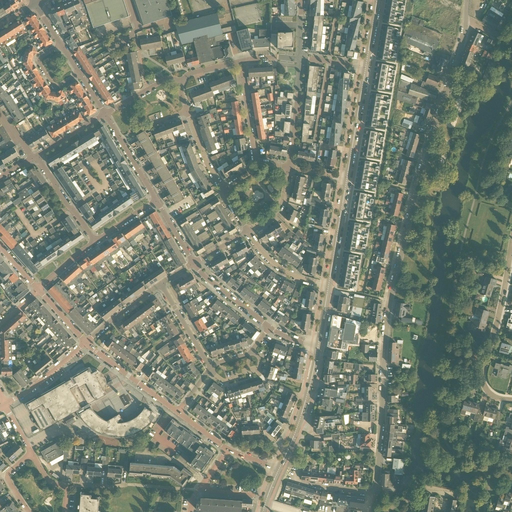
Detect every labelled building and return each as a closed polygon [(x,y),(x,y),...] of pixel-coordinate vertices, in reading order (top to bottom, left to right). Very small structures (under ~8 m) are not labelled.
[(19,7),(18,5),(14,0),(7,0),(9,4),(14,11),(14,10),(19,7)] [(90,23),(78,0),(76,0),(73,2),(80,17),(83,24),(84,24),(84,26),(90,23)] [(84,0),(94,28),(129,16),(123,0),(84,0)] [(134,0),(143,26),(153,23),(172,16),(167,0),(134,0)] [(75,28),(83,24),(80,17),(73,2),(63,6),(68,17),(69,19),(70,18),(72,22),(75,28)] [(6,6),(4,7),(8,14),(14,11),(9,4),(6,6)] [(3,5),(0,6),(0,11),(3,16),(4,15),(5,16),(8,14),(4,7),(3,5)] [(68,17),(63,6),(56,9),(59,17),(63,15),(64,17),(63,18),(67,26),(71,25),(72,25),(69,19),(68,17)] [(76,34),(73,29),(71,25),(67,26),(65,28),(59,17),(56,9),(48,12),(48,14),(61,34),(68,31),(71,36),(76,34)] [(489,10),(486,15),(485,15),(481,22),(495,30),(499,24),(502,18),(489,10)] [(193,19),(189,20),(189,21),(175,25),(182,45),(194,42),(198,57),(200,64),(214,60),(208,39),(223,35),(225,34),(232,33),(237,31),(235,26),(221,29),(219,19),(225,18),(223,12),(193,19)] [(24,25),(36,17),(34,13),(32,13),(26,17),(26,18),(28,20),(24,22),(22,23),(24,25)] [(314,25),(323,26),(324,16),(320,16),(315,17),(314,21),(314,25)] [(31,26),(39,21),(36,17),(24,25),(25,27),(30,24),(31,26)] [(442,35),(433,31),(423,27),(425,22),(413,17),(411,22),(409,26),(406,25),(405,29),(406,29),(401,42),(434,55),(442,35)] [(28,31),(25,27),(24,25),(22,23),(21,20),(16,23),(23,34),(28,31)] [(29,34),(42,26),(39,21),(31,26),(33,28),(28,31),(29,34)] [(19,37),(23,34),(16,23),(12,26),(19,37)] [(322,35),(323,26),(314,25),(313,29),(313,34),(322,35)] [(15,39),(19,37),(12,26),(8,28),(15,39)] [(44,30),(43,28),(42,26),(29,34),(30,35),(32,34),(34,37),(44,30)] [(16,41),(15,39),(8,28),(4,31),(12,44),(15,42),(17,45),(19,43),(17,41),(16,41)] [(260,30),(260,39),(251,39),(248,29),(237,32),(242,52),(254,49),(254,48),(271,47),(270,38),(271,38),(271,33),(271,30),(260,30)] [(36,41),(47,34),(44,30),(34,37),(36,41)] [(4,31),(0,33),(0,34),(6,44),(8,47),(9,46),(12,44),(4,31)] [(270,38),(271,47),(278,47),(278,50),(284,49),(284,47),(293,48),(294,32),(284,33),(278,33),(278,34),(272,34),(272,33),(271,33),(271,38),(270,38)] [(481,42),(479,41),(481,35),(474,32),(469,43),(478,47),(481,42)] [(39,46),(50,39),(47,34),(36,41),(39,46)] [(222,41),(223,41),(227,40),(225,34),(223,35),(208,39),(214,60),(226,58),(233,56),(230,45),(229,41),(225,42),(226,45),(225,45),(223,45),(222,41)] [(321,43),(322,35),(313,34),(312,38),(313,38),(312,42),(321,43)] [(75,40),(74,41),(71,36),(65,40),(69,46),(78,39),(77,38),(75,39),(75,40)] [(156,48),(163,47),(161,36),(154,38),(156,48)] [(149,49),(156,48),(154,38),(147,39),(149,49)] [(44,46),(46,48),(52,44),(52,42),(50,39),(39,46),(40,47),(44,45),(44,46)] [(69,46),(72,51),(78,47),(75,42),(78,39),(69,46)] [(142,51),(149,49),(147,39),(140,40),(142,51)] [(488,39),(485,44),(493,48),(496,42),(488,39)] [(36,51),(33,46),(31,42),(26,46),(28,49),(29,49),(33,56),(34,56),(38,53),(36,51)] [(320,52),(321,43),(312,42),(312,46),(311,46),(311,51),(320,52)] [(0,52),(0,46),(1,47),(0,45),(0,44),(0,43),(0,58),(3,64),(9,60),(7,57),(4,59),(0,52)] [(478,47),(469,43),(466,50),(474,54),(475,54),(478,47)] [(76,56),(87,49),(84,45),(79,47),(78,47),(72,51),(76,56)] [(33,59),(34,56),(33,56),(29,49),(28,49),(26,51),(25,53),(24,52),(23,57),(33,59)] [(86,57),(84,54),(88,52),(87,49),(76,56),(79,61),(86,57)] [(179,63),(185,61),(183,53),(182,49),(176,51),(177,54),(179,63)] [(469,67),(474,54),(466,50),(460,63),(461,63),(459,67),(467,71),(468,66),(469,67)] [(491,53),(487,51),(485,50),(482,56),(491,60),(493,54),(491,53)] [(433,59),(435,60),(447,65),(449,61),(440,57),(435,55),(433,59)] [(168,66),(174,64),(171,56),(165,57),(168,66)] [(32,62),(33,59),(23,57),(23,58),(24,58),(23,64),(25,66),(32,61),(32,62)] [(91,57),(88,59),(86,57),(79,61),(82,66),(93,59),(91,57)] [(92,66),(96,64),(94,61),(96,59),(95,58),(93,59),(82,66),(85,71),(92,66)] [(446,69),(447,65),(435,60),(433,64),(437,66),(446,69)] [(489,60),(485,73),(492,75),(496,63),(489,60)] [(35,66),(32,62),(32,61),(25,66),(21,68),(19,69),(21,72),(17,75),(18,77),(21,75),(24,73),(35,66)] [(378,63),(377,69),(389,71),(390,65),(378,63)] [(27,77),(37,70),(35,66),(24,73),(27,77)] [(98,67),(94,69),(92,66),(85,71),(88,76),(99,69),(98,67)] [(318,76),(319,67),(310,66),(309,70),(309,75),(318,76)] [(443,75),(446,69),(437,66),(435,72),(443,75)] [(102,74),(106,71),(103,67),(99,69),(88,76),(91,81),(102,74)] [(251,77),(255,77),(255,68),(249,69),(249,77),(247,77),(248,81),(251,81),(251,77)] [(377,69),(376,76),(387,78),(389,71),(377,69)] [(33,79),(40,75),(37,70),(27,77),(30,82),(33,79)] [(94,86),(101,81),(105,78),(102,74),(91,81),(94,86)] [(32,86),(43,79),(40,75),(33,79),(35,81),(31,84),(32,86)] [(229,85),(235,83),(232,75),(226,77),(229,85)] [(317,84),(318,76),(309,75),(308,79),(308,83),(317,84)] [(413,80),(402,75),(400,79),(412,83),(413,80)] [(437,87),(440,79),(429,75),(426,82),(423,81),(420,87),(428,90),(430,84),(437,87)] [(128,85),(139,83),(139,82),(141,82),(140,76),(131,78),(132,83),(128,84),(128,85)] [(376,76),(375,82),(386,84),(387,78),(376,76)] [(224,88),(229,85),(226,77),(221,79),(224,88)] [(35,90),(46,83),(43,79),(32,86),(35,90)] [(218,90),(224,88),(221,79),(215,81),(218,90)] [(412,83),(400,80),(398,91),(395,99),(413,105),(415,106),(416,105),(415,105),(418,97),(427,100),(428,96),(436,99),(437,94),(428,90),(420,87),(412,83)] [(69,92),(80,85),(78,82),(76,81),(70,85),(71,88),(68,90),(69,92)] [(107,81),(103,84),(101,81),(94,86),(98,90),(108,83),(107,81)] [(213,92),(218,90),(215,81),(209,84),(210,86),(213,92)] [(375,82),(374,89),(385,91),(386,84),(375,82)] [(38,95),(49,88),(46,83),(35,90),(38,95)] [(108,91),(106,88),(110,86),(108,83),(98,90),(101,95),(108,91)] [(129,91),(130,91),(140,89),(139,83),(128,85),(129,91)] [(316,93),(317,84),(308,83),(307,88),(308,88),(307,92),(316,93)] [(75,94),(83,90),(80,85),(69,92),(71,95),(74,92),(75,94)] [(214,96),(213,92),(210,86),(204,88),(208,98),(214,96)] [(52,92),(51,92),(49,88),(38,95),(39,97),(41,99),(44,97),(52,92)] [(201,101),(208,98),(204,88),(197,91),(201,101)] [(125,94),(125,93),(124,93),(121,89),(115,93),(104,100),(107,105),(108,105),(113,102),(114,101),(112,98),(116,95),(119,94),(121,97),(125,95),(125,94)] [(67,98),(65,95),(63,92),(62,90),(57,93),(62,101),(64,104),(69,101),(67,98)] [(75,101),(86,94),(83,90),(75,94),(76,95),(72,97),(75,101)] [(3,100),(9,96),(5,91),(0,95),(0,98),(2,101),(3,100)] [(113,91),(110,94),(108,91),(101,95),(104,100),(115,93),(113,91)] [(195,103),(201,101),(197,91),(191,93),(195,103)] [(52,102),(55,92),(51,92),(52,92),(44,97),(46,100),(48,100),(48,102),(52,102)] [(57,93),(55,92),(52,102),(56,103),(57,102),(59,103),(62,101),(57,93)] [(294,93),(284,92),(283,98),(278,97),(277,101),(287,102),(288,99),(293,99),(294,93)] [(316,96),(317,96),(317,93),(316,93),(307,92),(306,99),(305,104),(312,105),(313,96),(316,96)] [(78,105),(88,98),(86,94),(75,101),(76,103),(78,105)] [(6,104),(13,100),(10,95),(9,96),(3,100),(6,104)] [(80,110),(84,107),(91,103),(88,98),(78,105),(80,110)] [(9,109),(16,104),(13,100),(6,104),(9,109)] [(282,110),(292,111),(293,105),(287,105),(287,102),(277,101),(277,104),(282,105),(282,110)] [(427,103),(427,104),(423,102),(422,108),(433,112),(435,105),(427,103)] [(81,115),(94,107),(91,103),(84,107),(85,110),(80,113),(81,115)] [(12,113),(19,109),(16,104),(9,109),(12,113)] [(315,118),(315,115),(311,114),(312,105),(305,104),(305,110),(304,117),(315,118)] [(265,112),(265,109),(263,109),(263,105),(260,106),(254,107),(255,113),(261,112),(265,112)] [(89,116),(94,113),(96,112),(96,111),(94,107),(81,115),(82,117),(88,114),(89,116)] [(22,114),(21,113),(24,111),(22,108),(19,109),(12,113),(14,118),(22,114)] [(219,117),(218,114),(216,108),(209,110),(211,114),(215,112),(216,114),(215,115),(216,118),(219,117)] [(430,120),(433,112),(422,108),(421,109),(422,109),(422,110),(424,111),(423,117),(430,120)] [(76,110),(73,111),(79,122),(84,120),(82,117),(81,115),(80,113),(79,112),(77,109),(76,110)] [(291,116),(292,111),(282,110),(281,115),(275,114),(275,118),(285,119),(286,116),(291,116)] [(75,125),(79,122),(73,111),(68,114),(75,125)] [(197,118),(199,124),(209,120),(212,119),(210,113),(197,118)] [(17,123),(24,118),(22,114),(14,118),(17,123)] [(71,128),(75,125),(68,114),(64,117),(71,128)] [(430,120),(423,117),(419,116),(416,125),(413,124),(411,129),(415,130),(417,125),(427,129),(427,128),(428,128),(430,120)] [(66,130),(71,128),(64,117),(60,119),(66,130)] [(314,118),(315,118),(304,117),(304,124),(303,124),(303,129),(309,130),(310,121),(314,121),(314,118)] [(291,122),(288,122),(285,122),(285,119),(275,118),(275,121),(281,122),(280,127),(290,128),(291,122)] [(62,133),(66,130),(60,119),(55,122),(62,133)] [(404,119),(402,126),(410,129),(413,122),(404,119)] [(209,120),(199,124),(201,129),(202,130),(208,127),(210,126),(209,124),(210,123),(209,120)] [(182,121),(176,123),(179,130),(180,134),(186,132),(182,121)] [(62,133),(55,122),(51,125),(58,136),(62,133)] [(176,123),(170,125),(173,132),(179,130),(176,123)] [(53,138),(58,136),(51,125),(49,126),(51,129),(49,131),(53,138)] [(170,125),(165,127),(167,134),(173,132),(170,125)] [(96,138),(102,135),(104,134),(102,131),(104,130),(102,127),(99,130),(97,131),(97,130),(94,132),(95,132),(93,133),(96,138)] [(165,127),(159,129),(162,136),(167,134),(165,127)] [(211,133),(208,127),(202,130),(201,129),(200,130),(202,136),(211,133)] [(290,133),(290,128),(280,127),(279,132),(275,131),(275,136),(284,137),(284,133),(290,133)] [(102,135),(105,141),(110,137),(110,136),(109,134),(108,134),(105,129),(104,130),(102,131),(104,134),(102,135)] [(162,136),(159,129),(153,131),(156,138),(162,136)] [(308,139),(309,130),(303,129),(302,135),(302,142),(313,143),(313,140),(308,139)] [(50,137),(45,130),(40,132),(45,140),(50,137)] [(367,130),(366,137),(377,138),(378,132),(367,130)] [(137,136),(137,137),(139,140),(135,142),(137,144),(137,145),(149,138),(152,136),(150,132),(147,133),(145,131),(137,136)] [(45,140),(40,132),(36,136),(36,135),(40,143),(45,140)] [(420,135),(413,133),(411,132),(409,138),(411,139),(418,141),(420,135)] [(98,140),(96,138),(93,133),(88,136),(93,144),(98,140)] [(204,141),(213,138),(211,133),(202,136),(204,141)] [(36,146),(40,143),(36,135),(36,136),(31,138),(36,146)] [(88,147),(93,144),(88,136),(83,139),(88,147)] [(103,142),(106,147),(114,143),(113,142),(114,142),(113,140),(112,140),(111,139),(110,137),(105,141),(103,142)] [(207,147),(215,144),(217,143),(215,137),(213,138),(204,141),(207,147)] [(366,137),(365,143),(376,145),(377,138),(366,137)] [(31,148),(36,146),(31,138),(27,141),(31,148)] [(138,148),(141,146),(142,145),(145,150),(153,145),(149,138),(137,145),(138,148)] [(418,141),(411,139),(409,138),(407,144),(410,144),(417,146),(418,141)] [(83,150),(88,147),(83,139),(78,142),(83,150)] [(283,144),(283,143),(284,141),(283,141),(281,141),(280,144),(277,144),(276,147),(275,154),(281,155),(283,145),(283,144)] [(78,153),(83,150),(78,142),(73,145),(78,153)] [(106,147),(109,152),(117,148),(115,146),(116,145),(115,143),(114,143),(106,147)] [(184,152),(192,149),(190,143),(182,146),(184,152)] [(365,143),(364,149),(375,151),(376,145),(365,143)] [(209,153),(217,150),(215,144),(207,147),(209,153)] [(73,156),(78,153),(73,145),(68,148),(73,156)] [(145,158),(157,151),(153,145),(145,150),(147,154),(143,156),(145,158)] [(19,156),(15,149),(17,147),(16,146),(13,148),(14,149),(10,151),(14,159),(19,156)] [(68,148),(63,151),(68,159),(73,156),(68,148)] [(109,152),(112,158),(120,153),(119,153),(120,152),(119,150),(118,150),(117,148),(109,152)] [(328,157),(337,159),(337,155),(336,154),(337,149),(332,148),(332,150),(330,150),(328,157)] [(186,157),(194,154),(192,149),(184,152),(186,157)] [(364,149),(363,156),(374,158),(375,151),(364,149)] [(10,162),(14,159),(10,151),(5,154),(10,162)] [(63,162),(68,159),(63,151),(58,155),(62,160),(63,162)] [(161,158),(157,151),(145,158),(146,161),(150,159),(153,163),(161,158)] [(112,158),(115,163),(123,158),(121,156),(122,156),(121,153),(120,154),(120,153),(112,158)] [(0,157),(5,165),(10,162),(5,154),(1,156),(0,157)] [(188,163),(196,160),(194,154),(186,157),(188,163)] [(50,160),(51,162),(52,163),(55,161),(56,163),(62,160),(58,155),(50,160)] [(243,168),(248,165),(245,159),(248,158),(247,155),(243,157),(238,160),(243,168)] [(336,163),(337,159),(328,157),(327,165),(329,165),(329,167),(334,168),(335,163),(336,163)] [(115,163),(118,168),(126,164),(126,163),(123,158),(115,163)] [(152,171),(153,172),(165,165),(161,158),(153,163),(155,167),(151,169),(152,171)] [(196,160),(188,163),(190,168),(191,172),(199,168),(198,165),(196,160)] [(243,168),(238,160),(234,163),(238,170),(243,168)] [(52,163),(51,162),(49,163),(51,166),(55,172),(60,169),(56,163),(55,161),(52,163)] [(234,173),(238,170),(234,163),(229,166),(234,173)] [(118,168),(121,173),(129,169),(129,168),(128,166),(127,166),(126,164),(118,168)] [(169,171),(165,165),(153,172),(154,174),(158,172),(160,176),(169,171)] [(229,176),(234,173),(229,166),(224,169),(229,177),(229,176)] [(37,172),(34,167),(27,172),(29,175),(27,176),(29,179),(31,177),(37,172)] [(60,169),(55,172),(56,174),(55,174),(57,176),(58,178),(65,173),(62,168),(60,169)] [(195,177),(202,173),(199,168),(191,172),(195,177)] [(121,173),(124,178),(132,174),(131,173),(131,171),(130,169),(129,169),(121,173)] [(224,180),(229,177),(224,169),(219,172),(224,180)] [(409,173),(402,171),(399,171),(397,170),(395,176),(400,177),(407,179),(409,173)] [(160,185),(161,185),(173,178),(169,171),(160,176),(163,181),(159,183),(160,185)] [(35,182),(42,177),(38,172),(37,172),(31,177),(35,182)] [(69,178),(65,173),(58,178),(59,179),(59,180),(60,182),(61,181),(62,183),(69,178)] [(197,182),(205,178),(202,173),(195,177),(197,182)] [(124,178),(128,183),(135,179),(135,178),(134,176),(133,176),(132,174),(124,178)] [(35,182),(38,187),(45,182),(42,177),(35,182)] [(72,183),(69,178),(62,183),(63,184),(62,184),(64,186),(65,187),(72,183)] [(177,185),(173,178),(161,185),(162,188),(166,186),(168,190),(177,185)] [(200,187),(208,183),(205,178),(197,182),(200,187)] [(135,180),(135,179),(128,183),(131,189),(133,187),(138,184),(137,182),(136,179),(135,180)] [(322,191),(331,192),(331,188),(330,188),(331,183),(326,182),(326,183),(324,183),(322,191)] [(7,194),(9,193),(15,189),(11,183),(6,186),(3,183),(0,184),(0,197),(4,195),(3,193),(5,191),(7,194)] [(76,187),(72,183),(65,187),(66,189),(67,191),(68,191),(69,192),(76,187)] [(203,192),(211,187),(208,183),(200,187),(203,192)] [(143,193),(138,184),(133,187),(136,193),(138,192),(140,195),(142,194),(143,193)] [(168,198),(169,199),(181,192),(177,185),(168,190),(171,194),(167,196),(168,198)] [(79,192),(76,187),(69,192),(69,194),(70,196),(71,196),(72,197),(79,192)] [(203,192),(206,197),(214,192),(211,187),(203,192)] [(27,191),(25,188),(18,193),(23,200),(30,195),(27,191)] [(38,190),(22,201),(24,204),(31,200),(34,203),(39,199),(37,196),(40,194),(38,190)] [(330,196),(331,192),(322,191),(321,198),(323,199),(323,200),(328,201),(329,196),(330,196)] [(394,198),(402,200),(403,194),(391,191),(391,194),(395,194),(394,198)] [(83,198),(79,192),(72,197),(73,199),(74,201),(75,201),(76,203),(83,198)] [(136,193),(130,197),(133,202),(139,198),(140,198),(143,196),(142,194),(140,195),(138,192),(136,193)] [(185,199),(181,192),(169,199),(170,201),(174,199),(176,204),(185,199)] [(356,192),(355,198),(367,200),(368,194),(356,192)] [(128,195),(124,198),(129,205),(133,202),(130,197),(128,195)] [(42,197),(39,199),(34,203),(27,208),(29,211),(36,206),(38,210),(44,206),(41,202),(45,200),(42,197)] [(124,209),(128,206),(129,205),(124,198),(119,201),(124,209)] [(355,198),(354,205),(366,207),(367,200),(355,198)] [(201,213),(209,209),(213,206),(214,208),(221,204),(218,199),(199,210),(201,213)] [(119,212),(122,210),(124,209),(119,201),(114,205),(119,212)] [(47,204),(44,206),(38,210),(31,215),(33,218),(40,213),(43,216),(48,213),(46,209),(49,207),(47,204)] [(87,204),(80,208),(80,209),(81,210),(80,210),(82,212),(83,214),(90,209),(87,204)] [(209,219),(224,210),(221,204),(214,208),(215,209),(216,210),(207,216),(209,219)] [(114,205),(109,208),(114,215),(114,216),(119,212),(114,205)] [(354,205),(353,211),(365,213),(366,207),(354,205)] [(109,208),(104,212),(109,219),(114,215),(109,208)] [(320,217),(328,218),(329,214),(328,214),(328,208),(324,208),(323,209),(321,209),(320,217)] [(94,214),(90,209),(83,214),(84,215),(84,216),(85,218),(86,217),(87,219),(92,215),(94,214)] [(300,213),(297,212),(291,209),(289,214),(295,217),(295,216),(298,218),(300,213)] [(52,210),(48,213),(43,216),(36,221),(38,224),(45,220),(48,223),(53,220),(51,216),(54,214),(52,210)] [(211,222),(215,220),(220,217),(221,219),(228,215),(224,210),(209,219),(211,222)] [(353,211),(352,218),(363,219),(365,213),(353,211)] [(104,222),(109,219),(104,212),(99,215),(101,217),(104,222)] [(148,221),(148,222),(159,216),(157,212),(156,212),(155,212),(147,217),(148,219),(147,220),(148,221)] [(0,223),(4,220),(9,216),(6,213),(1,219),(0,217),(0,223)] [(188,221),(193,218),(197,216),(195,213),(179,222),(182,228),(189,224),(188,221)] [(293,222),(295,217),(289,214),(286,219),(293,222)] [(96,221),(92,215),(87,219),(91,224),(90,224),(93,228),(95,226),(94,225),(97,223),(96,221)] [(215,230),(231,220),(228,215),(221,219),(222,221),(213,227),(215,230)] [(148,222),(149,224),(150,223),(152,226),(161,220),(159,216),(148,222)] [(69,218),(68,217),(61,221),(65,227),(72,222),(71,220),(70,218),(69,218)] [(104,222),(101,217),(96,221),(97,223),(94,225),(95,226),(96,228),(104,222)] [(327,222),(328,218),(320,217),(319,224),(321,225),(320,226),(325,227),(326,222),(327,222)] [(153,230),(164,224),(161,220),(152,226),(153,228),(152,229),(153,230)] [(186,233),(201,223),(200,220),(191,226),(189,224),(182,228),(183,228),(186,233)] [(227,230),(234,225),(231,220),(215,230),(217,233),(226,227),(227,229),(227,230)] [(144,232),(146,230),(140,221),(136,224),(143,234),(145,233),(144,232)] [(73,223),(72,222),(65,227),(68,232),(70,230),(75,227),(74,225),(75,225),(73,223)] [(194,232),(199,229),(203,227),(201,223),(186,233),(189,238),(196,234),(194,232)] [(278,233),(280,237),(285,234),(279,223),(274,226),(278,233)] [(386,229),(394,231),(395,226),(384,223),(383,225),(387,226),(386,229)] [(145,237),(143,234),(136,224),(132,227),(138,236),(141,240),(145,237)] [(157,234),(166,229),(164,224),(153,230),(155,233),(155,232),(157,234)] [(220,237),(222,241),(238,231),(234,225),(227,230),(229,232),(220,237)] [(278,233),(274,226),(269,229),(273,236),(278,233)] [(0,237),(1,238),(11,229),(10,227),(7,229),(8,230),(6,231),(4,228),(0,231),(0,237)] [(76,228),(75,227),(70,230),(74,236),(75,238),(78,236),(79,237),(82,236),(79,232),(78,230),(77,228),(76,228)] [(137,242),(141,240),(138,236),(132,227),(127,230),(134,240),(135,239),(137,242)] [(8,233),(10,232),(13,230),(11,229),(1,238),(4,242),(11,236),(8,233)] [(157,237),(158,239),(169,233),(166,229),(157,234),(158,237),(157,237)] [(273,236),(269,229),(264,232),(268,239),(273,236)] [(133,240),(134,240),(127,230),(123,233),(130,242),(132,240),(132,241),(133,240)] [(192,244),(208,234),(206,231),(197,237),(196,234),(189,238),(192,244)] [(268,239),(264,232),(259,235),(263,241),(268,239)] [(316,241),(324,243),(325,238),(324,238),(324,233),(319,232),(319,234),(317,233),(316,241)] [(161,241),(162,243),(171,237),(169,233),(158,239),(160,241),(161,241)] [(130,246),(122,234),(121,234),(117,237),(124,247),(126,250),(127,249),(128,248),(128,247),(130,246)] [(201,243),(210,237),(208,234),(192,244),(195,249),(202,245),(201,243)] [(17,235),(17,236),(15,237),(15,238),(14,239),(11,236),(4,242),(8,246),(19,237),(17,235)] [(75,238),(74,236),(69,239),(72,244),(73,244),(74,244),(76,243),(76,242),(81,239),(79,237),(78,236),(75,238)] [(19,237),(8,246),(12,251),(19,245),(18,245),(16,242),(17,240),(18,241),(20,239),(19,237)] [(67,237),(62,241),(67,248),(68,247),(69,248),(71,246),(70,246),(72,244),(69,239),(67,237)] [(122,248),(124,247),(117,237),(113,240),(114,241),(119,249),(122,247),(122,248)] [(162,247),(163,248),(174,241),(171,237),(162,243),(164,245),(162,247)] [(67,248),(62,241),(57,244),(62,251),(63,250),(64,251),(66,250),(65,249),(67,248)] [(120,250),(119,249),(114,241),(110,244),(116,254),(118,252),(120,250)] [(167,251),(176,246),(174,241),(163,248),(164,250),(166,249),(167,251)] [(323,247),(324,243),(316,241),(314,249),(317,249),(316,251),(321,252),(322,246),(323,247)] [(202,245),(195,249),(199,255),(214,245),(212,242),(204,247),(202,245)] [(62,251),(57,244),(52,248),(57,255),(63,252),(62,251)] [(114,255),(116,254),(110,244),(105,247),(112,256),(114,255)] [(240,247),(245,255),(249,253),(250,255),(253,253),(251,249),(252,248),(250,246),(247,248),(245,244),(240,247)] [(382,246),(379,245),(376,244),(375,247),(378,248),(379,248),(379,249),(382,249),(381,252),(389,253),(390,248),(382,246)] [(19,245),(18,245),(19,245),(12,251),(16,255),(23,249),(19,245)] [(179,250),(176,246),(167,251),(169,253),(167,255),(168,257),(179,250)] [(285,246),(283,248),(282,248),(278,254),(283,257),(289,248),(285,246)] [(114,260),(112,256),(105,247),(101,250),(108,259),(108,260),(110,263),(111,262),(114,260)] [(245,256),(245,255),(240,247),(235,250),(236,252),(232,255),(235,258),(237,262),(246,257),(245,256)] [(289,248),(283,257),(288,260),(292,254),(295,250),(290,247),(289,248)] [(57,255),(52,248),(47,251),(52,258),(54,257),(54,258),(56,256),(57,255)] [(27,254),(23,249),(16,255),(20,260),(27,254)] [(106,261),(108,260),(108,259),(101,250),(97,253),(103,261),(104,262),(106,260),(106,261)] [(171,257),(173,259),(181,254),(179,250),(168,257),(169,258),(169,259),(171,257)] [(52,258),(47,251),(42,255),(47,262),(49,261),(51,260),(51,259),(52,258)] [(101,263),(103,261),(97,253),(93,256),(99,265),(102,263),(101,263)] [(31,258),(27,254),(20,260),(24,264),(29,260),(31,258)] [(184,258),(181,254),(173,259),(174,262),(171,263),(173,265),(175,264),(184,258)] [(292,263),(297,257),(292,254),(288,260),(292,263)] [(47,262),(42,255),(37,258),(39,260),(42,265),(44,264),(46,263),(46,262),(47,262)] [(224,265),(226,268),(231,265),(229,262),(232,260),(231,258),(228,259),(225,255),(220,258),(224,265)] [(94,266),(96,269),(98,272),(101,269),(102,268),(100,266),(99,265),(93,256),(89,258),(94,267),(94,266)] [(250,262),(254,266),(259,261),(255,256),(250,262)] [(309,265),(317,267),(318,262),(317,262),(318,257),(313,256),(313,258),(310,258),(309,265)] [(89,258),(88,257),(84,260),(90,270),(92,268),(94,267),(89,258)] [(297,257),(292,263),(297,267),(301,261),(297,257)] [(176,266),(174,267),(175,269),(186,263),(186,262),(184,258),(175,264),(176,266)] [(219,267),(224,265),(220,258),(215,261),(219,267)] [(33,265),(29,260),(24,264),(31,272),(33,271),(34,269),(31,267),(33,265)] [(39,260),(33,265),(31,267),(34,269),(33,271),(34,272),(37,270),(42,265),(39,260)] [(88,271),(90,270),(84,260),(79,263),(86,272),(88,271)] [(0,284),(0,285),(0,284),(2,282),(3,282),(9,277),(14,273),(3,261),(0,264),(0,271),(3,274),(0,276),(0,284)] [(211,264),(207,266),(207,267),(209,269),(212,267),(216,273),(221,270),(219,267),(215,261),(210,264),(211,264)] [(258,270),(263,265),(259,261),(254,266),(253,267),(251,269),(254,273),(256,271),(257,270),(258,270)] [(159,280),(153,271),(151,272),(144,263),(142,264),(146,270),(147,272),(155,282),(159,280)] [(85,273),(77,265),(73,269),(81,277),(83,276),(82,275),(85,273)] [(167,274),(161,265),(159,267),(157,265),(155,266),(163,277),(167,274)] [(258,270),(262,274),(267,269),(263,265),(258,270)] [(317,271),(317,267),(309,265),(308,273),(310,273),(310,275),(315,276),(316,271),(317,271)] [(159,280),(163,277),(155,266),(153,268),(155,270),(153,271),(159,280)] [(376,272),(384,274),(385,268),(374,266),(373,268),(377,269),(376,272)] [(84,280),(81,277),(73,269),(70,272),(77,280),(80,284),(80,283),(80,284),(83,281),(85,283),(87,282),(85,280),(84,280)] [(76,287),(80,284),(77,280),(70,272),(66,275),(74,284),(76,287)] [(151,285),(155,282),(147,272),(145,273),(147,275),(145,277),(151,285)] [(272,281),(276,275),(271,272),(265,280),(270,283),(271,281),(272,281)] [(13,283),(18,278),(14,273),(9,277),(9,278),(9,279),(7,280),(8,281),(4,285),(2,283),(3,282),(2,282),(0,284),(0,285),(4,289),(9,295),(11,293),(13,291),(15,289),(16,289),(17,288),(17,287),(13,283)] [(72,286),(74,284),(66,275),(62,279),(69,287),(71,285),(72,286)] [(199,285),(193,275),(189,278),(195,290),(197,288),(196,287),(199,285)] [(270,291),(275,283),(277,284),(281,278),(276,275),(272,281),(268,286),(266,289),(268,290),(270,291)] [(143,278),(142,277),(141,276),(139,277),(147,288),(151,285),(145,277),(143,278)] [(139,277),(137,279),(139,281),(137,282),(143,291),(147,288),(139,277)] [(484,282),(480,294),(490,297),(493,285),(495,286),(497,280),(486,277),(485,282),(484,282)] [(189,278),(185,280),(190,289),(192,288),(193,291),(196,296),(198,295),(195,290),(189,278)] [(231,287),(236,281),(231,278),(227,284),(231,287)] [(236,281),(231,287),(236,291),(241,285),(240,285),(242,282),(238,279),(236,282),(236,281)] [(190,289),(185,280),(180,283),(183,290),(186,288),(189,293),(191,292),(190,289)] [(287,290),(290,283),(285,281),(280,291),(285,293),(287,290)] [(15,289),(19,294),(21,292),(22,292),(27,287),(23,282),(17,287),(17,288),(16,289),(15,289)] [(135,284),(135,283),(134,282),(132,283),(140,294),(143,291),(137,282),(135,284)] [(136,297),(140,294),(132,283),(130,285),(131,286),(129,288),(131,290),(136,297)] [(180,292),(183,290),(180,283),(175,286),(176,289),(175,289),(180,296),(182,295),(180,292)] [(290,283),(287,290),(292,292),(295,286),(290,283)] [(61,287),(59,285),(59,286),(57,284),(54,286),(49,290),(49,291),(52,295),(61,287)] [(250,289),(251,289),(251,288),(247,285),(245,288),(244,288),(240,294),(244,297),(249,291),(250,289)] [(129,292),(127,289),(125,286),(123,287),(132,300),(136,297),(131,290),(129,292)] [(11,300),(15,304),(29,291),(29,290),(27,288),(27,287),(22,292),(21,292),(19,294),(19,295),(18,294),(15,297),(14,296),(10,299),(11,300)] [(63,291),(62,289),(61,287),(52,295),(55,298),(63,291)] [(128,302),(132,300),(123,287),(121,289),(123,292),(125,295),(123,296),(128,302)] [(255,292),(251,289),(250,289),(249,291),(244,297),(249,301),(254,294),(255,292)] [(306,299),(314,301),(315,296),(314,296),(315,291),(310,290),(310,292),(308,291),(306,299)] [(66,293),(65,293),(63,291),(55,298),(58,302),(67,294),(66,293)] [(253,304),(258,298),(260,296),(255,292),(254,294),(249,301),(253,304)] [(115,293),(114,295),(118,300),(115,302),(120,308),(124,305),(116,295),(115,293)] [(118,293),(116,295),(124,305),(128,302),(123,296),(122,293),(119,295),(118,293)] [(70,298),(69,297),(69,296),(67,294),(58,302),(62,306),(70,298)] [(360,317),(362,309),(365,296),(356,294),(355,294),(352,307),(353,307),(351,315),(360,317)] [(349,306),(349,303),(350,299),(347,298),(340,296),(339,304),(346,305),(349,306)] [(73,300),(72,301),(70,298),(62,306),(65,309),(74,302),(73,300)] [(198,303),(196,301),(198,300),(197,298),(185,305),(187,309),(194,306),(198,303)] [(266,304),(268,302),(263,298),(257,307),(262,310),(266,304)] [(31,310),(40,302),(37,299),(36,299),(28,306),(31,310)] [(108,301),(116,311),(120,308),(115,302),(114,300),(111,301),(110,299),(108,301)] [(161,309),(163,308),(158,301),(156,299),(151,303),(155,309),(159,306),(161,309)] [(314,305),(314,301),(306,299),(305,307),(307,307),(307,309),(312,310),(313,304),(314,305)] [(217,310),(222,304),(217,300),(211,308),(216,312),(217,310)] [(108,304),(106,306),(113,314),(116,311),(108,301),(106,302),(108,304)] [(35,313),(43,306),(40,302),(31,310),(35,313)] [(77,306),(75,304),(76,303),(74,302),(65,309),(68,313),(77,306)] [(113,314),(106,306),(105,304),(104,304),(102,302),(99,305),(101,307),(109,317),(113,314)] [(270,308),(273,305),(268,302),(266,304),(262,310),(266,314),(270,308)] [(157,311),(155,309),(151,303),(147,306),(155,317),(157,315),(155,313),(157,311)] [(201,306),(200,304),(199,305),(198,303),(194,306),(187,309),(190,314),(202,307),(201,306)] [(382,304),(381,304),(374,303),(374,308),(369,308),(368,310),(381,312),(382,304)] [(407,304),(397,303),(395,316),(402,317),(402,318),(401,321),(412,323),(412,318),(412,317),(405,316),(406,310),(407,305),(407,304)] [(222,313),(226,307),(222,304),(217,310),(222,313)] [(345,309),(346,305),(339,304),(338,310),(341,311),(344,312),(349,313),(350,310),(345,309)] [(38,317),(46,309),(43,306),(35,313),(38,317)] [(80,307),(79,308),(77,306),(68,313),(72,317),(81,308),(80,307)] [(153,318),(155,317),(147,306),(143,309),(147,315),(149,313),(153,318)] [(79,313),(85,309),(83,307),(81,308),(72,317),(75,320),(81,315),(79,313)] [(109,317),(101,307),(99,308),(100,310),(98,312),(105,320),(109,317)] [(197,312),(203,309),(202,307),(190,314),(192,318),(199,314),(197,312)] [(226,317),(231,310),(226,307),(222,313),(226,317)] [(275,312),(270,308),(266,314),(271,317),(275,312)] [(41,321),(50,313),(46,309),(38,317),(41,321)] [(146,316),(147,315),(143,309),(139,312),(147,323),(149,321),(146,316)] [(479,328),(478,330),(484,332),(487,324),(486,324),(489,312),(477,309),(475,315),(482,317),(481,323),(474,321),(473,326),(479,328)] [(231,320),(235,314),(231,310),(226,317),(230,320),(231,320)] [(368,310),(366,310),(366,314),(371,314),(370,315),(373,316),(372,323),(379,324),(381,312),(368,310)] [(18,315),(25,323),(29,320),(21,312),(18,315)] [(81,315),(75,320),(78,324),(88,315),(88,316),(90,314),(88,312),(83,317),(81,315)] [(145,324),(147,323),(139,312),(135,315),(140,321),(141,323),(143,321),(145,324)] [(302,321),(311,322),(311,318),(310,318),(311,313),(306,312),(306,314),(304,313),(302,321)] [(44,324),(53,317),(50,313),(41,321),(44,324)] [(240,317),(235,314),(231,320),(230,320),(230,321),(231,322),(234,325),(235,324),(237,325),(241,321),(239,319),(240,317)] [(283,317),(278,314),(274,320),(279,323),(283,317)] [(21,327),(25,323),(18,315),(14,318),(21,327)] [(90,317),(88,316),(88,315),(78,324),(82,328),(90,321),(88,319),(90,317)] [(138,322),(140,321),(135,315),(131,318),(139,328),(141,331),(143,330),(141,327),(142,327),(138,322)] [(160,325),(170,319),(168,315),(156,322),(157,324),(159,323),(160,325)] [(284,326),(289,318),(284,315),(283,317),(279,323),(284,326)] [(350,319),(334,315),(328,347),(346,350),(347,344),(351,344),(357,344),(359,334),(358,334),(361,322),(359,321),(350,319)] [(48,328),(56,320),(53,317),(44,324),(48,328)] [(18,330),(21,327),(14,318),(10,322),(18,330)] [(138,330),(139,328),(131,318),(128,320),(132,326),(134,325),(137,330),(138,330)] [(198,327),(204,323),(201,318),(195,322),(198,327)] [(161,330),(173,324),(170,319),(160,325),(161,327),(159,328),(161,330)] [(51,332),(59,324),(56,320),(48,328),(51,332)] [(90,321),(82,328),(85,331),(93,324),(95,323),(93,320),(91,322),(90,321)] [(123,324),(128,329),(132,334),(134,333),(130,328),(132,326),(128,320),(123,324)] [(260,333),(255,329),(245,322),(243,320),(240,324),(242,326),(248,330),(245,333),(248,336),(249,337),(254,341),(260,333)] [(310,327),(311,322),(302,321),(301,329),(303,329),(303,331),(308,332),(309,326),(310,327)] [(14,333),(18,330),(10,322),(7,325),(12,330),(14,333)] [(207,328),(204,323),(198,327),(201,332),(207,328)] [(54,335),(63,328),(59,324),(51,332),(54,335)] [(93,324),(85,331),(88,335),(98,327),(96,325),(95,326),(93,324)] [(124,332),(127,330),(128,329),(123,324),(118,328),(122,334),(123,334),(125,337),(127,335),(124,332)] [(169,331),(175,328),(173,324),(161,330),(162,332),(162,333),(167,329),(169,331)] [(212,328),(214,327),(214,328),(215,327),(217,326),(215,324),(214,325),(211,326),(210,326),(207,328),(201,332),(204,337),(210,334),(209,331),(212,329),(212,328)] [(7,325),(2,329),(1,332),(11,336),(11,334),(9,332),(12,330),(7,325)] [(58,339),(66,331),(63,328),(54,335),(58,339)] [(167,337),(168,340),(178,334),(175,328),(169,331),(171,335),(167,337)] [(61,343),(69,335),(66,331),(58,339),(61,343)] [(244,333),(240,334),(239,331),(237,331),(238,335),(239,339),(240,339),(242,346),(249,344),(251,345),(254,341),(249,337),(248,339),(246,339),(244,333)] [(0,340),(7,340),(7,337),(10,337),(11,336),(1,332),(0,333),(0,340)] [(114,334),(112,336),(110,339),(109,339),(105,345),(110,349),(115,343),(116,340),(114,338),(116,335),(114,334)] [(64,346),(72,339),(69,335),(61,343),(64,346)] [(124,339),(124,338),(123,337),(117,345),(115,343),(110,349),(114,352),(122,341),(124,339)] [(172,350),(184,343),(181,338),(174,342),(176,345),(169,349),(167,344),(159,350),(157,351),(159,353),(161,352),(163,355),(169,352),(172,350)] [(500,341),(500,344),(501,344),(499,352),(508,355),(511,345),(511,339),(505,338),(503,342),(500,341)] [(64,346),(68,350),(76,343),(72,339),(64,346)] [(212,355),(218,353),(216,346),(215,342),(214,339),(212,339),(213,344),(208,345),(210,348),(212,355)] [(236,348),(242,346),(240,339),(239,339),(234,341),(236,348)] [(124,342),(122,341),(114,352),(118,355),(123,349),(121,348),(125,343),(124,342)] [(230,350),(236,348),(234,341),(228,342),(230,350)] [(224,352),(230,350),(228,342),(222,344),(224,352)] [(180,352),(187,349),(184,343),(172,350),(169,352),(170,354),(172,353),(175,351),(178,349),(180,352)] [(396,343),(389,343),(388,362),(398,363),(398,359),(398,354),(399,355),(399,349),(396,349),(396,343)] [(118,355),(123,358),(132,345),(130,344),(128,346),(128,345),(125,350),(123,349),(118,355)] [(222,344),(216,346),(218,353),(224,352),(222,344)] [(273,352),(272,355),(275,356),(276,353),(279,354),(282,346),(276,344),(273,352)] [(132,345),(123,358),(127,361),(131,355),(129,353),(134,346),(132,345)] [(282,346),(279,354),(285,356),(288,348),(282,346)] [(184,358),(190,354),(187,349),(180,352),(184,358)] [(141,350),(139,353),(131,364),(135,367),(139,361),(137,359),(140,354),(142,352),(141,350)] [(133,356),(131,355),(127,361),(131,364),(139,353),(136,351),(133,356)] [(305,352),(300,351),(298,351),(297,356),(296,362),(303,363),(304,357),(305,352)] [(337,351),(336,352),(329,351),(328,353),(327,353),(327,357),(328,357),(338,359),(339,351),(337,351)] [(377,361),(378,353),(370,352),(369,361),(377,361)] [(43,360),(49,366),(53,363),(45,353),(43,355),(46,358),(43,360)] [(190,354),(184,358),(187,363),(193,359),(190,354)] [(49,366),(43,360),(41,361),(39,358),(37,360),(45,369),(49,366)] [(41,373),(45,369),(37,360),(35,361),(38,364),(36,366),(41,373)] [(139,361),(135,367),(140,371),(145,365),(144,365),(147,362),(145,360),(142,363),(139,361)] [(189,371),(195,368),(192,363),(183,368),(185,371),(182,373),(183,375),(186,373),(189,372),(189,371)] [(506,379),(508,374),(508,372),(511,373),(511,370),(511,365),(510,365),(509,367),(496,363),(494,369),(498,370),(496,377),(506,379)] [(41,373),(36,366),(33,368),(31,365),(29,366),(37,376),(41,373)] [(277,375),(281,376),(281,374),(278,373),(274,372),(275,368),(268,366),(266,371),(273,374),(277,375)] [(84,407),(89,404),(107,394),(105,390),(106,389),(107,387),(107,385),(107,384),(106,382),(106,380),(105,378),(104,376),(103,375),(101,373),(100,372),(99,373),(98,371),(98,370),(96,369),(94,368),(92,368),(89,368),(87,368),(85,368),(83,369),(81,370),(79,371),(77,372),(79,375),(37,399),(52,425),(84,407)] [(191,375),(195,378),(199,372),(196,370),(195,368),(189,371),(189,372),(191,375)] [(151,379),(155,373),(150,369),(147,372),(147,373),(146,375),(151,379)] [(16,380),(26,372),(25,370),(22,372),(20,370),(13,375),(16,380)] [(20,384),(27,378),(25,376),(27,373),(26,372),(16,380),(20,384)] [(160,376),(158,375),(155,373),(151,379),(156,382),(160,377),(160,376)] [(165,389),(169,393),(174,387),(171,385),(176,379),(178,376),(176,375),(174,377),(172,380),(171,380),(169,383),(165,389)] [(160,386),(165,380),(160,377),(156,382),(160,386)] [(33,380),(33,379),(31,378),(28,380),(27,378),(20,384),(23,387),(33,380)] [(169,383),(165,380),(160,386),(165,389),(169,383)] [(258,389),(264,387),(262,380),(256,381),(258,389)] [(252,391),(258,389),(256,381),(250,383),(252,391)] [(209,399),(219,386),(214,383),(209,389),(212,391),(210,394),(208,397),(207,398),(209,399)] [(252,391),(250,383),(244,385),(247,392),(252,391)] [(238,387),(241,394),(247,392),(244,385),(238,387)] [(214,397),(216,393),(219,396),(223,390),(219,386),(209,399),(211,401),(214,397)] [(174,396),(178,390),(174,387),(169,393),(174,396)] [(242,398),(241,394),(238,387),(233,389),(235,396),(236,400),(237,404),(240,403),(239,399),(242,398)] [(183,394),(185,391),(180,388),(178,390),(174,396),(179,400),(181,397),(182,397),(183,395),(183,394)] [(320,395),(325,396),(333,397),(336,398),(338,390),(321,388),(320,395)] [(235,404),(237,404),(236,400),(235,396),(233,389),(227,391),(230,402),(234,401),(235,404)] [(286,398),(294,401),(296,395),(289,392),(286,398)] [(294,401),(286,398),(283,397),(281,402),(284,404),(291,407),(294,401)] [(329,402),(330,400),(319,398),(319,402),(318,402),(318,404),(319,404),(318,405),(323,406),(322,407),(325,408),(324,412),(327,412),(327,410),(331,410),(332,402),(329,402)] [(42,431),(52,425),(37,399),(27,405),(42,431)] [(471,413),(474,403),(468,401),(467,402),(464,401),(460,414),(465,415),(466,411),(471,413)] [(289,412),(291,407),(284,404),(281,402),(278,408),(289,412)] [(478,421),(479,419),(482,407),(479,406),(480,404),(474,403),(471,413),(475,414),(473,421),(478,422),(478,421)] [(127,422),(123,423),(121,419),(122,419),(119,414),(107,421),(104,420),(101,418),(98,416),(95,413),(93,411),(91,408),(89,404),(84,407),(86,410),(79,414),(82,418),(86,422),(89,426),(94,429),(98,432),(103,434),(103,433),(108,434),(113,435),(118,436),(117,437),(121,436),(125,436),(130,435),(133,434),(137,432),(139,431),(142,429),(145,427),(147,425),(150,423),(152,421),(150,419),(152,416),(150,415),(153,412),(152,412),(150,411),(151,410),(150,410),(149,408),(148,409),(145,408),(145,407),(142,411),(139,414),(136,418),(131,420),(127,422)] [(198,414),(203,408),(198,404),(197,405),(196,405),(195,407),(193,410),(198,414)] [(363,413),(375,413),(375,405),(363,404),(363,413)] [(489,417),(492,408),(486,406),(485,408),(482,407),(479,419),(481,419),(483,420),(484,416),(489,417)] [(203,417),(207,411),(203,408),(198,414),(203,417)] [(278,408),(276,414),(286,418),(289,412),(278,408)] [(492,423),(497,424),(498,420),(500,420),(502,414),(500,413),(500,412),(497,411),(498,409),(492,408),(489,417),(493,419),(492,423)] [(386,425),(387,425),(394,425),(394,424),(397,424),(397,417),(398,417),(398,411),(391,410),(391,414),(387,414),(387,417),(386,417),(386,425)] [(208,421),(212,415),(207,411),(203,417),(208,421)] [(375,413),(363,413),(356,412),(356,413),(348,414),(348,424),(353,424),(353,421),(369,421),(375,421),(375,413)] [(275,418),(268,413),(266,415),(273,421),(275,418)] [(335,426),(348,424),(348,414),(321,416),(316,417),(313,428),(316,428),(317,434),(324,434),(323,427),(335,426)] [(212,424),(217,418),(212,415),(208,421),(212,424)] [(75,422),(73,418),(66,422),(68,426),(75,422)] [(217,428),(221,422),(217,418),(212,424),(217,428)] [(196,454),(197,455),(199,456),(194,462),(192,466),(199,471),(202,473),(204,469),(205,469),(203,468),(204,466),(206,467),(209,463),(208,461),(209,460),(211,461),(213,458),(213,457),(214,457),(212,456),(214,453),(209,450),(205,447),(204,447),(202,445),(201,444),(202,443),(200,441),(201,440),(200,440),(193,434),(192,435),(188,432),(189,431),(188,431),(181,426),(181,425),(180,426),(176,424),(177,422),(176,422),(173,419),(172,419),(165,429),(197,452),(196,454)] [(275,423),(273,421),(270,425),(272,427),(278,432),(281,427),(275,423)] [(222,431),(226,425),(221,422),(217,428),(222,431)] [(239,442),(238,430),(238,424),(235,422),(232,425),(237,429),(235,432),(230,428),(226,434),(231,438),(232,437),(239,442)] [(226,434),(230,428),(226,425),(222,431),(226,434)] [(266,430),(268,432),(274,437),(278,432),(272,427),(270,425),(266,430)] [(407,434),(397,433),(394,432),(394,433),(386,432),(385,440),(396,441),(396,437),(406,438),(407,434)] [(331,446),(329,446),(329,451),(339,451),(339,440),(339,434),(331,435),(332,439),(331,446)] [(370,435),(361,434),(360,447),(370,448),(371,439),(369,439),(370,435)] [(322,441),(316,441),(311,440),(310,448),(321,449),(322,441)] [(396,443),(396,441),(385,440),(384,448),(392,449),(393,442),(396,443)] [(13,452),(17,456),(22,451),(14,441),(12,443),(15,447),(11,450),(13,452)] [(511,442),(506,441),(505,446),(501,445),(500,449),(511,453),(511,452),(511,442)] [(41,452),(44,457),(48,464),(54,460),(54,461),(55,461),(56,460),(56,459),(64,455),(64,445),(58,442),(41,452)] [(403,450),(392,449),(384,448),(383,456),(391,457),(392,451),(395,451),(395,454),(402,455),(403,450)] [(13,452),(11,450),(8,453),(5,450),(3,452),(11,461),(17,456),(13,452)] [(178,458),(186,464),(190,459),(182,453),(178,458)] [(95,463),(88,463),(88,459),(85,459),(85,465),(88,465),(87,475),(94,475),(95,467),(94,467),(95,463)] [(322,471),(322,463),(323,459),(320,459),(320,463),(319,471),(319,473),(318,482),(326,483),(327,473),(327,472),(322,471)] [(404,460),(394,459),(393,469),(395,469),(395,474),(402,475),(404,460)] [(73,473),(74,462),(68,461),(68,465),(67,465),(66,473),(73,473)] [(184,468),(181,471),(174,466),(131,463),(130,475),(143,476),(143,474),(151,474),(151,476),(170,478),(178,485),(179,484),(183,486),(187,480),(189,482),(193,477),(194,475),(192,474),(184,468)] [(108,465),(108,467),(109,467),(108,476),(115,477),(116,466),(108,465)] [(123,468),(124,468),(124,467),(116,466),(115,477),(122,478),(123,468)] [(346,478),(346,484),(357,484),(357,478),(360,478),(361,471),(358,471),(350,471),(350,479),(346,478)] [(311,472),(303,472),(302,480),(310,481),(311,472)] [(319,473),(311,472),(310,481),(318,482),(319,473)] [(393,474),(390,474),(390,472),(384,472),(384,473),(381,472),(381,474),(380,481),(384,481),(385,478),(389,478),(393,478),(393,474)] [(335,475),(333,475),(331,475),(331,474),(327,473),(326,483),(334,483),(335,475)] [(393,481),(393,478),(389,478),(385,478),(384,481),(380,481),(380,486),(393,487),(393,481)] [(291,495),(294,484),(287,482),(284,493),(291,495)] [(298,497),(301,486),(294,484),(291,495),(298,497)] [(305,499),(308,488),(301,486),(298,497),(305,499)] [(314,497),(315,490),(308,488),(305,499),(312,501),(313,497),(314,497)] [(318,503),(320,504),(322,492),(315,490),(314,497),(316,498),(316,499),(317,501),(318,503)] [(322,491),(322,492),(320,504),(319,504),(326,505),(332,506),(333,501),(327,499),(328,493),(322,491)] [(81,494),(80,509),(79,511),(98,511),(99,499),(91,499),(92,495),(90,495),(81,494)] [(345,508),(345,505),(347,496),(339,494),(338,503),(341,504),(341,507),(345,508)] [(432,511),(435,497),(425,495),(421,511),(432,511)] [(345,505),(351,506),(363,508),(365,498),(352,496),(347,496),(345,505)] [(209,510),(210,499),(201,498),(201,504),(197,504),(197,510),(201,510),(201,509),(209,510)] [(502,511),(504,501),(504,499),(501,498),(501,499),(499,498),(498,502),(495,509),(501,510),(502,511)] [(217,510),(218,499),(210,499),(209,510),(217,510)] [(225,511),(226,500),(218,499),(217,510),(225,511)] [(233,511),(234,500),(226,500),(225,511),(233,511)] [(239,511),(241,511),(242,501),(234,500),(233,511),(239,511)] [(249,511),(247,511),(248,507),(252,507),(253,500),(242,500),(242,501),(241,511),(249,511)] [(454,511),(456,501),(449,500),(446,511),(454,511)] [(8,511),(15,507),(11,502),(9,504),(8,504),(4,506),(2,508),(2,510),(0,511),(8,511)]
